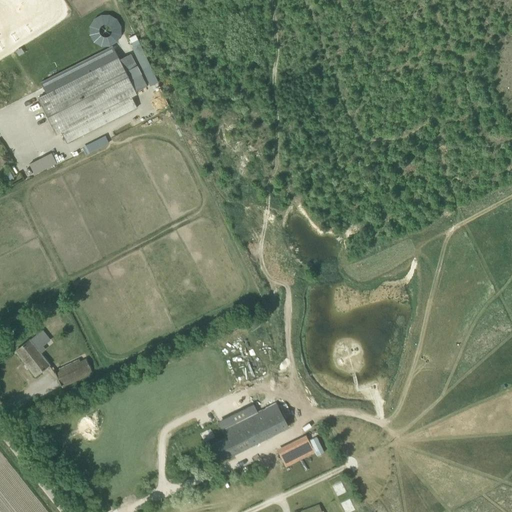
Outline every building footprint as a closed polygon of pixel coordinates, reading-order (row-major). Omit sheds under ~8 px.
[(136,34),(128,37),(148,85),(156,82),(136,34)] [(136,92),(119,60),(118,58),(37,98),(56,135),(61,132),(67,143),(137,108),(131,97),(137,94),(136,92)] [(85,155),(109,144),(105,135),(81,147),(85,155)] [(51,153),(28,163),(34,175),(56,164),(51,153)] [(9,171),(2,175),(6,181),(13,177),(9,171)] [(35,376),(48,365),(50,364),(30,339),(16,351),(35,376)] [(86,375),(79,361),(53,372),(54,375),(55,374),(61,386),(86,375)] [(218,462),(287,427),(275,404),(221,431),(225,438),(210,445),(218,462)] [(312,450),(312,449),(306,437),(306,436),(278,449),(284,463),(312,450)]
